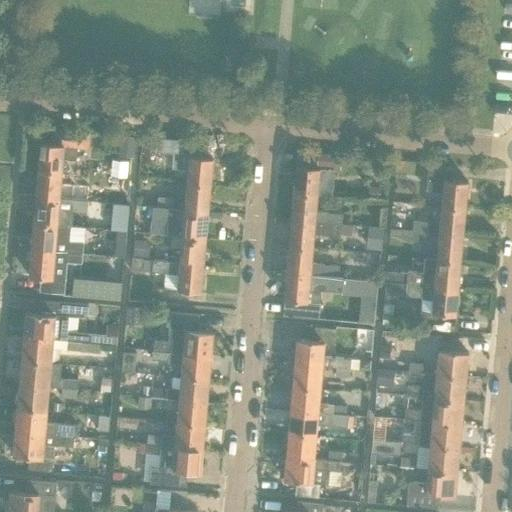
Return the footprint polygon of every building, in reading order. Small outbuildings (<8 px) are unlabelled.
[(178,0),(179,10),(210,11),(210,0),(178,0)] [(28,126),(28,135),(37,136),(37,127),(28,126)] [(40,169),(62,171),(63,158),(77,160),(78,147),(89,148),(91,132),(55,128),(54,143),(42,142),(40,169)] [(121,136),(119,153),(134,155),(135,137),(121,136)] [(158,137),(157,151),(174,152),(173,166),(176,166),(190,168),(189,182),(211,184),(214,158),(207,157),(194,156),(195,141),(195,140),(158,137)] [(322,153),(321,166),(340,167),(341,154),(322,153)] [(416,161),(416,173),(429,173),(430,161),(416,161)] [(444,205),(467,207),(469,180),(453,179),(454,166),(430,164),(428,190),(445,191),(444,205)] [(294,194),(317,196),(320,169),(296,167),(294,194)] [(40,169),(37,195),(88,200),(89,185),(61,182),(62,171),(40,169)] [(211,184),(189,182),(186,209),(209,211),(211,184)] [(370,188),(370,200),(382,200),(382,188),(370,188)] [(294,194),(291,220),(344,224),(344,222),(345,213),(330,212),(330,210),(316,208),(317,196),(294,194)] [(87,210),(88,200),(37,195),(35,222),(57,224),(73,225),(74,209),(87,210)] [(158,206),(173,208),(174,197),(159,195),(158,206)] [(404,210),(422,210),(423,201),(405,200),(404,210)] [(114,202),(112,229),(115,230),(116,230),(128,231),(130,204),(130,203),(114,202)] [(184,235),(207,237),(209,211),(186,209),(173,208),(158,206),(154,205),(153,219),(169,221),(168,233),(171,234),(184,235)] [(444,205),(442,231),(464,233),(467,207),(444,205)] [(289,246),(312,248),(313,233),(342,235),(342,234),(353,235),(355,223),(344,222),(344,224),(291,220),(289,246)] [(413,230),(429,231),(430,221),(413,220),(413,230)] [(35,222),(32,249),(67,252),(68,241),(71,242),(73,225),(57,224),(35,222)] [(367,247),(382,249),(384,227),(369,225),(367,247)] [(116,230),(114,256),(124,256),(125,256),(127,231),(128,231),(116,230)] [(429,231),(413,230),(412,240),(428,241),(429,231)] [(442,231),(440,258),(462,260),(464,233),(442,231)] [(155,249),(154,259),(170,261),(182,262),(205,264),(207,237),(184,235),(171,234),(170,250),(155,249)] [(134,256),(148,257),(149,241),(135,240),(134,256)] [(67,252),(83,253),(84,243),(71,242),(68,241),(67,252)] [(289,246),(287,272),(338,277),(339,267),(323,266),(323,264),(311,263),(312,248),(289,246)] [(83,253),(67,252),(32,249),(30,276),(41,277),(40,291),(64,293),(67,262),(82,264),(83,253)] [(146,258),(134,257),(133,269),(145,270),(146,258)] [(387,270),(386,280),(460,287),(462,260),(440,258),(425,257),(423,271),(408,270),(408,271),(387,270)] [(170,261),(154,259),(153,271),(181,273),(179,289),(202,291),(205,264),(182,262),(170,261)] [(338,277),(287,272),(285,299),(319,302),(321,290),(341,291),(343,277),(338,277)] [(74,278),(73,295),(122,300),(123,283),(74,278)] [(386,280),(385,297),(387,297),(391,297),(400,294),(406,295),(409,295),(422,296),(421,310),(427,316),(438,317),(438,312),(457,314),(460,287),(386,280)] [(345,293),(344,311),(356,311),(356,293),(345,293)] [(375,322),(377,297),(361,296),(359,321),(375,322)] [(26,313),(24,337),(82,342),(88,343),(89,332),(69,331),(70,315),(87,316),(88,305),(40,301),(38,314),(26,313)] [(127,306),(126,323),(142,325),(144,308),(127,306)] [(153,350),(213,355),(215,331),(199,329),(201,313),(173,310),(170,340),(155,339),(154,349),(153,349),(153,350)] [(106,344),(118,345),(119,327),(107,326),(106,344)] [(297,340),(295,363),(323,366),(337,367),(351,368),(352,357),(323,355),(324,350),(325,342),(336,342),(337,332),(337,328),(314,326),(312,341),(297,340)] [(24,337),(22,361),(50,363),(52,349),(81,351),(82,342),(24,337)] [(82,342),(81,351),(101,353),(102,344),(88,343),(82,342)] [(383,344),(382,356),(392,357),(393,345),(383,344)] [(213,355),(153,350),(153,358),(169,359),(169,362),(185,363),(183,376),(210,378),(213,355)] [(124,351),(123,369),(136,371),(137,352),(124,351)] [(437,377),(465,380),(468,355),(439,352),(437,377)] [(361,364),(360,369),(370,370),(370,369),(371,359),(367,359),(361,364)] [(63,389),(78,390),(78,378),(62,377),(62,365),(50,363),(22,361),(20,385),(48,387),(63,389)] [(425,362),(410,361),(409,370),(424,371),(425,362)] [(323,366),(295,363),(293,387),(320,389),(323,366)] [(337,367),(336,375),(350,376),(351,368),(337,367)] [(393,369),(381,367),(379,383),(391,384),(393,369)] [(423,396),(423,399),(463,403),(465,380),(437,377),(422,375),(421,384),(408,383),(407,395),(423,396)] [(210,378),(183,376),(182,388),(152,386),(152,395),(152,397),(181,400),(208,402),(210,378)] [(114,391),(115,379),(103,378),(102,390),(114,391)] [(18,409),(46,411),(48,387),(20,385),(18,409)] [(144,385),(144,395),(152,395),(152,386),(144,385)] [(291,410),(333,414),(334,404),(319,402),(320,389),(293,387),(291,410)] [(152,397),(142,396),(141,406),(151,407),(151,405),(152,397)] [(432,424),(461,427),(463,403),(423,399),(422,409),(406,407),(405,418),(433,420),(432,424)] [(206,425),(208,402),(181,400),(179,423),(206,425)] [(334,404),(333,414),(347,415),(348,404),(334,403),(334,404)] [(18,409),(16,432),(75,437),(75,435),(78,435),(79,424),(45,421),(46,411),(18,409)] [(95,428),(97,410),(83,409),(82,427),(95,428)] [(347,415),(333,414),(291,410),(289,434),(316,436),(318,423),(348,426),(349,415),(347,415)] [(98,429),(110,430),(111,415),(99,414),(98,429)] [(404,432),(403,440),(431,443),(430,448),(459,450),(461,427),(432,424),(433,420),(415,419),(414,433),(404,432)] [(149,444),(204,449),(206,425),(179,423),(178,435),(149,433),(149,444)] [(75,437),(16,432),(14,456),(29,457),(28,470),(51,472),(53,457),(55,457),(56,446),(57,446),(57,444),(74,445),(75,437)] [(314,459),(316,436),(289,434),(287,457),(314,459)] [(401,441),(374,438),(373,450),(400,453),(401,441)] [(99,450),(107,450),(108,440),(100,440),(99,450)] [(204,449),(149,444),(148,452),(161,453),(159,466),(152,465),(151,481),(188,484),(189,471),(202,472),(204,449)] [(418,446),(416,466),(428,467),(428,471),(456,474),(459,450),(430,448),(418,446)] [(340,462),(342,462),(343,450),(330,449),(328,460),(340,462)] [(401,466),(415,467),(416,457),(401,456),(401,466)] [(285,481),(297,482),(296,496),(318,498),(319,484),(325,485),(326,470),(340,471),(340,462),(328,460),(314,459),(287,457),(285,481)] [(368,503),(368,504),(376,505),(380,466),(371,466),(368,501),(368,503)] [(454,498),(456,474),(428,471),(426,487),(407,485),(405,507),(437,510),(438,497),(454,498)] [(7,499),(6,511),(54,511),(58,481),(52,481),(26,479),(25,491),(10,490),(9,499),(7,499)] [(196,511),(197,511),(187,510),(188,491),(172,489),(170,507),(156,506),(155,511),(196,511)] [(281,511),(321,511),(323,504),(298,502),(296,511),(282,511),(281,511)]
